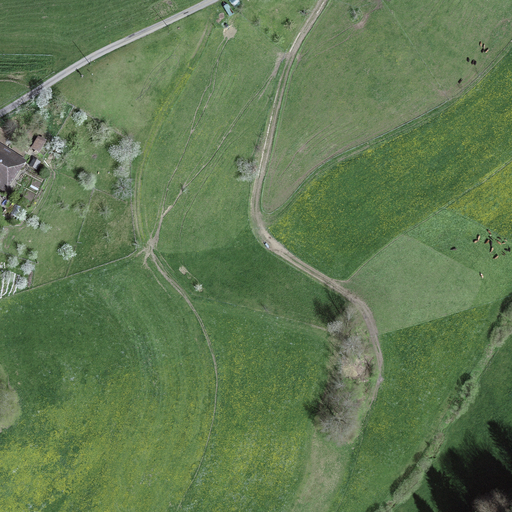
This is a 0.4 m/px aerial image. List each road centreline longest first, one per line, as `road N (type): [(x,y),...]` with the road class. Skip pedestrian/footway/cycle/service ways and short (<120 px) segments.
road 1 (track): [(369,400),(379,352),(363,308),(268,241),(255,213),(283,78),(322,0)]
road 2 (unclassified): [(0,113),(90,57),(212,0)]
